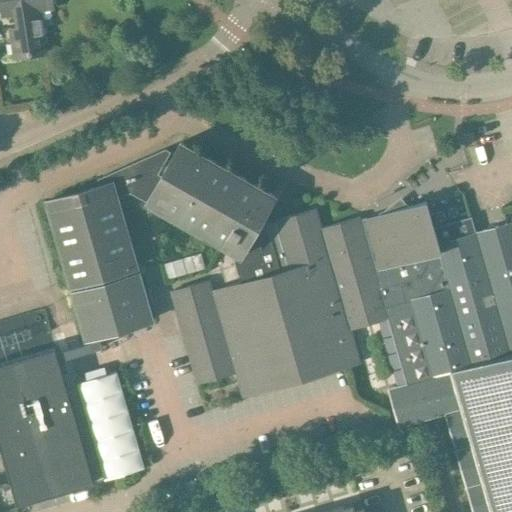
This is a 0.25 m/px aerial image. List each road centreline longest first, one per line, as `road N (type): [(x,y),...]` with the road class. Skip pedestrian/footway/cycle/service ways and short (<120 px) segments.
road 1 (unclassified): [(0,147),(217,43),(256,0)]
road 2 (tertiary): [(511,81),(479,88),(406,78),(276,0)]
